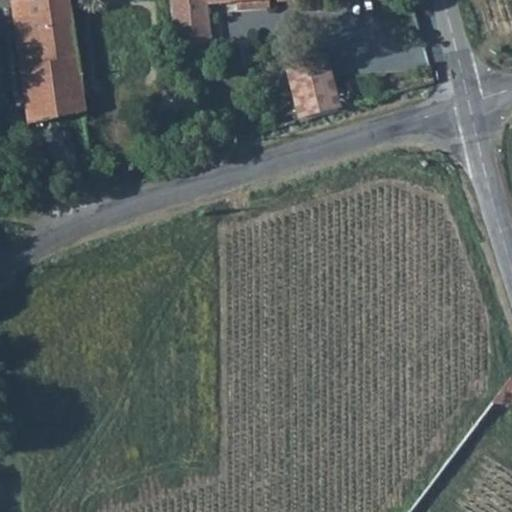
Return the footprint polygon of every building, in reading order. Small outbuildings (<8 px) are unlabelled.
[(15,0),(20,27),(33,120),(84,108),(67,0),(15,0)] [(172,0),(178,61),(181,61),(214,58),(206,1),(215,0),(172,0)] [(270,41),(245,47),(248,60),(272,54),(270,41)] [(308,57),(288,62),(302,119),(340,108),(325,53),(308,57)] [(21,143),(16,143),(26,199),(51,192),(42,138),(21,143)]
